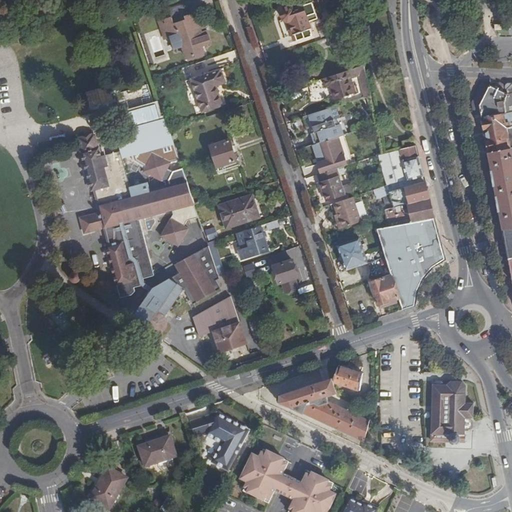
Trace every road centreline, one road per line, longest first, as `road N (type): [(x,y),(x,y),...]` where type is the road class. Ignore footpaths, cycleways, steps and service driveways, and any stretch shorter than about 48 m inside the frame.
road 1 (residential): [(233,0),(346,344)]
road 2 (secondary): [(408,10),(405,34),(460,251),(458,299)]
road 3 (residential): [(74,435),(346,344)]
road 4 (residential): [(496,306),(443,71)]
road 5 (secondary): [(484,296),(423,71)]
road 6 (residential): [(303,429),(471,509)]
road 7 (secondary): [(466,348),(488,382),(511,485)]
